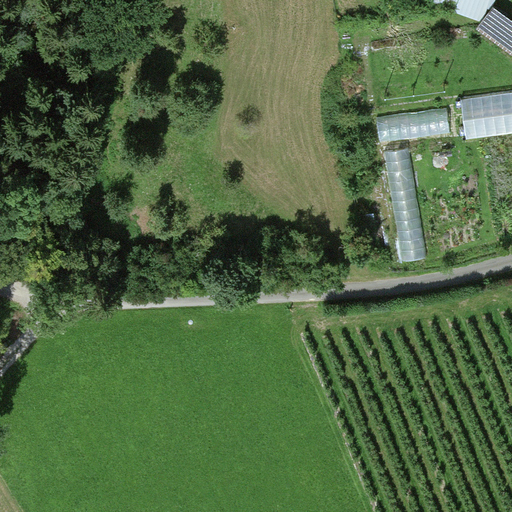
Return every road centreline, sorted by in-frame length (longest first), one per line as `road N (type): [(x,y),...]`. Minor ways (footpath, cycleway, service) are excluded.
road 1 (residential): [(88,302),(342,293),(511,263)]
road 2 (track): [(0,266),(88,302),(0,405)]
